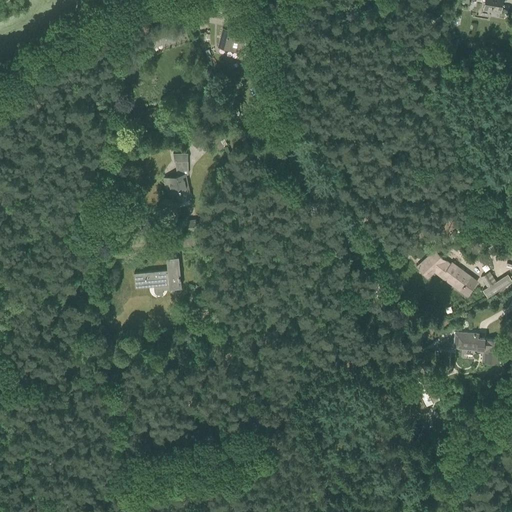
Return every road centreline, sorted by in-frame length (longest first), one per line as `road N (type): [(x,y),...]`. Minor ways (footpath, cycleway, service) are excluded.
road 1 (track): [(0,429),(96,166),(117,14)]
road 2 (track): [(511,223),(499,185),(393,33),(359,0)]
road 3 (track): [(0,90),(117,14)]
road 4 (track): [(435,511),(511,417)]
